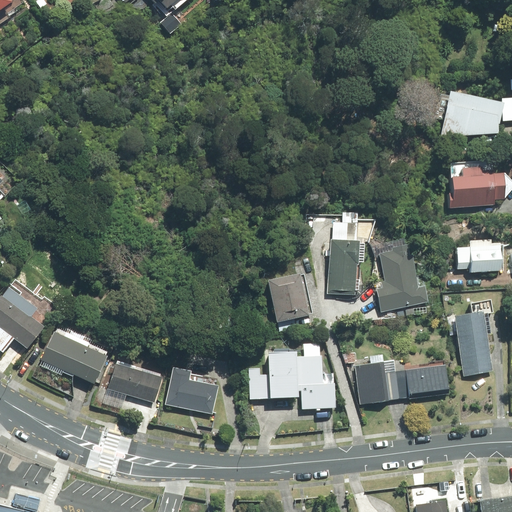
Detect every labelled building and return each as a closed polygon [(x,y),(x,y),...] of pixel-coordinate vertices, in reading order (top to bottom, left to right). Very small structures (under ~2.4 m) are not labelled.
[(119,0),(123,4),(126,0),(154,0),(162,9),(172,0),(119,0)] [(180,23),(169,12),(158,24),(169,35),(180,23)] [(496,103),(439,93),(433,139),(495,134),(497,113),(498,122),(511,120),(511,98),(496,100),(496,103)] [(443,194),(445,209),(491,206),(490,201),(501,200),(511,185),(498,174),(488,175),(487,167),(455,169),(455,177),(444,178),(445,194),(443,194)] [(330,240),(325,240),(324,295),(350,295),(351,265),(353,265),(354,241),(344,241),(344,223),(330,223),(330,240)] [(466,269),(466,273),(496,271),(494,244),(486,244),(485,240),(464,242),(464,248),(451,248),(453,270),(466,269)] [(386,252),(375,254),(381,281),(374,283),(375,289),(373,290),(378,313),(423,303),(420,287),(413,289),(405,256),(402,257),(399,246),(385,249),(386,252)] [(274,322),(276,333),(294,329),(292,319),(305,316),(297,274),(261,281),(269,323),(274,322)] [(0,353),(11,340),(22,348),(39,327),(26,317),(34,307),(7,286),(0,295),(0,353)] [(490,371),(478,311),(448,317),(461,377),(490,371)] [(54,321),(35,362),(87,385),(105,345),(54,321)] [(321,384),(319,355),(292,357),(291,352),(262,354),(263,368),(243,369),(245,400),(294,398),(294,392),(298,392),(299,410),(333,408),(332,383),(321,384)] [(368,364),(352,366),(357,405),(445,394),(441,366),(394,372),(392,360),(380,362),(380,355),(367,357),(368,364)] [(159,377),(110,363),(102,390),(151,404),(159,377)] [(213,382),(166,376),(162,407),(208,413),(213,382)] [(511,511),(511,497),(507,498),(507,496),(473,501),(474,511),(511,511)] [(441,511),(440,502),(410,506),(410,511),(441,511)]
